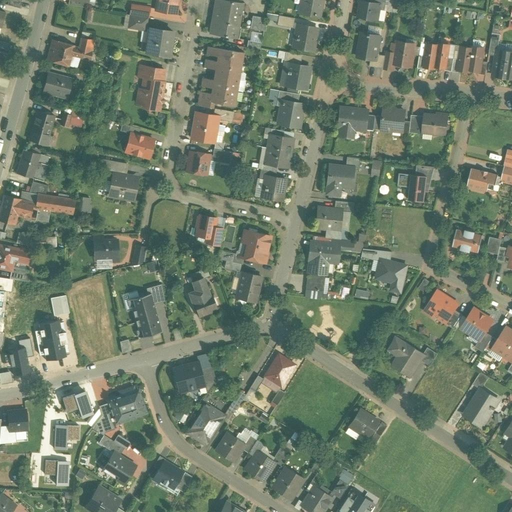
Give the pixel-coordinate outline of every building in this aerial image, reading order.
[(180,0),(152,0),(150,13),(177,18),(180,0)] [(224,0),(212,0),(211,10),(244,16),(246,4),(224,0)] [(321,0),(301,0),(299,13),(319,17),(320,9),(321,3),(321,0)] [(380,3),(362,0),(357,0),(354,19),(377,23),(380,3)] [(211,10),(209,22),(241,28),(244,16),(211,10)] [(264,24),(291,29),(293,18),(266,13),(264,24)] [(148,18),(127,15),(125,30),(144,33),(145,28),(146,28),(148,18)] [(249,29),(262,31),(264,18),(251,16),(249,29)] [(209,22),(206,34),(239,41),(241,28),(209,22)] [(317,28),(297,25),(298,26),(296,38),(295,38),(293,47),(313,51),(315,41),(314,41),(315,35),(316,35),(317,28)] [(375,34),(376,27),(367,26),(366,33),(375,34)] [(146,28),(145,28),(144,33),(140,54),(168,59),(173,32),(146,28)] [(258,57),(261,33),(250,32),(247,56),(258,57)] [(380,37),(361,33),(357,57),(376,60),(380,37)] [(76,45),(48,40),(42,61),(67,67),(69,58),(89,64),(95,41),(79,37),(76,45)] [(406,43),(397,41),(393,64),(402,66),(404,68),(408,68),(410,67),(411,67),(414,52),(415,47),(406,45),(406,43)] [(449,45),(438,43),(438,45),(435,67),(446,69),(449,45)] [(427,44),(424,67),(435,69),(435,67),(438,45),(427,44)] [(244,53),(206,46),(204,56),(214,57),(213,61),(204,60),(202,69),(211,71),(209,80),(200,78),(198,88),(209,90),(208,94),(198,92),(195,108),(212,111),(213,106),(234,110),(244,53)] [(469,71),(472,49),(462,47),(458,69),(465,70),(464,72),(468,73),(469,71)] [(472,47),(472,49),(469,71),(473,71),(473,69),(480,70),(483,49),(472,47)] [(511,50),(493,47),(487,78),(511,81),(511,50)] [(166,68),(139,63),(130,108),(158,113),(166,68)] [(310,67),(288,63),(287,71),(286,71),(285,73),(289,74),(287,86),(306,89),(306,88),(305,88),(307,76),(308,76),(310,67)] [(71,80),(42,75),(37,94),(67,101),(71,80)] [(303,104),(282,100),(279,115),(283,116),(281,125),(299,128),(303,104)] [(337,107),(334,139),(353,141),(354,131),(365,133),(367,110),(337,107)] [(407,109),(379,107),(377,136),(405,138),(407,109)] [(56,115),(34,109),(25,144),(45,150),(56,115)] [(452,114),(420,110),(417,135),(448,140),(452,114)] [(218,113),(217,119),(217,122),(231,124),(232,116),(218,113)] [(69,114),(69,115),(63,114),(61,126),(79,130),(82,117),(69,114)] [(217,119),(194,115),(190,141),(213,145),(217,122),(217,119)] [(155,140),(126,134),(121,157),(149,164),(155,140)] [(269,148),(290,152),(293,139),(270,135),(268,148),(269,148)] [(288,167),(290,152),(269,148),(266,164),(288,167)] [(50,157),(21,149),(14,174),(42,183),(50,157)] [(511,150),(507,149),(498,182),(511,185),(511,150)] [(209,162),(228,165),(230,155),(210,151),(209,158),(209,162)] [(209,158),(189,154),(186,172),(206,176),(209,162),(209,158)] [(360,160),(342,159),(341,166),(354,167),(359,168),(360,160)] [(370,177),(379,177),(380,161),(371,160),(370,177)] [(341,166),(328,165),(325,194),(339,196),(340,188),(352,189),(354,167),(341,166)] [(491,173),(468,168),(464,188),(487,194),(491,173)] [(140,177),(109,172),(105,198),(136,203),(140,177)] [(425,176),(410,175),(407,199),(423,200),(425,176)] [(286,181),(263,176),(259,198),(282,203),(286,181)] [(32,204),(1,196),(0,200),(0,222),(13,226),(15,216),(28,219),(32,204)] [(79,212),(87,213),(89,198),(81,197),(79,212)] [(346,210),(314,206),(311,233),(323,234),(322,239),(344,242),(346,210)] [(215,219),(196,215),(192,238),(201,240),(200,244),(218,248),(222,230),(213,229),(215,219)] [(272,236),(240,228),(233,259),(265,267),(272,236)] [(482,235),(452,230),(448,249),(478,255),(482,235)] [(119,235),(90,235),(90,265),(119,265),(119,235)] [(44,247),(55,247),(54,237),(44,237),(44,247)] [(338,247),(309,244),(305,275),(325,277),(327,265),(336,265),(338,247)] [(137,246),(135,263),(143,264),(145,247),(137,246)] [(30,253),(0,247),(0,269),(9,271),(11,263),(27,266),(30,253)] [(511,270),(511,248),(507,247),(505,251),(499,250),(495,262),(506,265),(505,269),(511,270)] [(405,265),(379,259),(374,278),(391,282),(389,289),(398,292),(405,265)] [(240,265),(224,262),(223,269),(239,273),(240,265)] [(192,274),(195,280),(208,274),(205,268),(192,274)] [(259,277),(239,273),(233,299),(254,303),(259,277)] [(436,288),(420,311),(443,327),(459,303),(436,288)] [(354,289),(352,297),(366,299),(368,291),(354,289)] [(151,293),(129,299),(140,338),(162,332),(151,293)] [(203,297),(193,301),(199,317),(217,309),(211,294),(203,297)] [(494,319),(471,306),(456,330),(479,344),(494,319)] [(487,353),(499,360),(511,338),(511,328),(505,324),(487,353)] [(511,363),(511,338),(499,360),(510,367),(511,363)] [(422,356),(395,339),(387,352),(396,357),(390,367),(409,378),(419,362),(422,356)] [(120,353),(130,351),(128,340),(118,341),(120,353)] [(426,351),(422,356),(419,362),(428,368),(435,357),(426,351)] [(196,358),(198,363),(204,386),(214,384),(207,355),(196,358)] [(293,365),(278,356),(262,380),(278,389),(293,365)] [(198,363),(172,369),(178,396),(204,390),(204,386),(198,363)] [(274,394),(268,403),(275,407),(284,392),(278,389),(262,380),(256,376),(247,390),(254,394),(259,385),(274,394)] [(121,396),(107,400),(113,417),(132,411),(134,417),(145,413),(138,390),(134,392),(132,386),(131,386),(132,388),(121,392),(120,390),(119,391),(121,396)] [(501,398),(480,386),(459,416),(481,431),(501,398)] [(80,392),(60,400),(66,416),(85,409),(80,392)] [(243,396),(238,393),(229,406),(234,409),(243,396)] [(222,416),(204,404),(185,435),(203,446),(222,416)] [(25,410),(8,411),(10,431),(27,429),(26,421),(27,420),(26,413),(25,413),(25,410)] [(378,422),(359,410),(348,430),(366,441),(378,422)] [(511,420),(503,435),(507,437),(498,452),(511,460),(511,420)] [(385,426),(378,422),(366,441),(373,445),(385,426)] [(52,449),(65,449),(65,439),(79,440),(80,425),(53,424),(52,449)] [(27,441),(27,432),(18,432),(18,441),(27,441)] [(243,445),(225,434),(214,452),(232,463),(243,445)] [(283,446),(274,460),(280,464),(289,451),(283,446)] [(137,466),(109,451),(98,469),(116,479),(113,483),(123,489),(137,466)] [(273,464),(255,453),(244,470),(262,482),(273,464)] [(53,485),(68,485),(69,461),(43,460),(43,473),(53,474),(53,485)] [(183,473),(163,461),(151,481),(157,485),(159,481),(174,490),(175,487),(183,473)] [(302,481),(283,469),(270,489),(289,501),(302,481)] [(191,477),(183,473),(175,487),(183,492),(191,477)] [(345,486),(340,482),(331,494),(337,498),(345,486)] [(322,511),(331,499),(312,487),(299,506),(308,511),(322,511)] [(117,502),(95,489),(82,510),(86,511),(110,511),(113,507),(117,502)] [(371,511),(375,506),(352,491),(338,511),(371,511)] [(0,498),(0,511),(9,511),(12,508),(0,498)] [(241,511),(226,502),(219,511),(241,511)]
